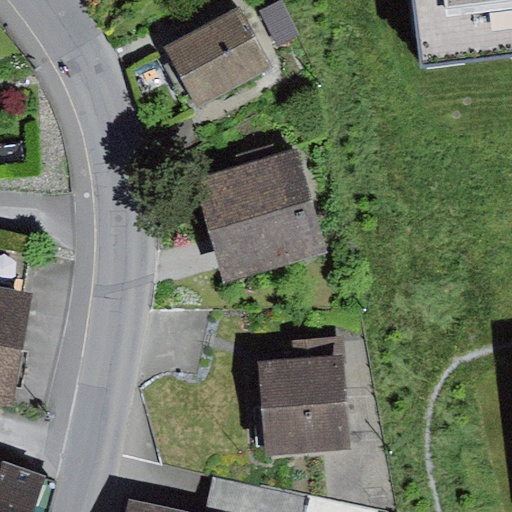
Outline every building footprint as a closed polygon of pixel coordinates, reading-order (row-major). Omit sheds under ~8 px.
[(511,56),(511,0),(414,0),(423,68),(511,56)] [(298,36),(283,4),(261,14),(276,46),(298,36)] [(241,11),(162,52),(195,114),(274,73),(241,11)] [(238,168),(194,181),(224,284),(327,254),(297,151),(277,157),(274,147),(235,158),(238,168)] [(36,295),(0,289),(0,407),(18,411),(36,295)] [(297,364),(260,366),(267,462),(352,456),(344,340),(296,343),(297,364)] [(38,511),(49,480),(5,465),(1,477),(0,476),(0,511),(38,511)] [(376,511),(210,478),(203,511),(376,511)] [(166,511),(130,503),(128,511),(166,511)]
